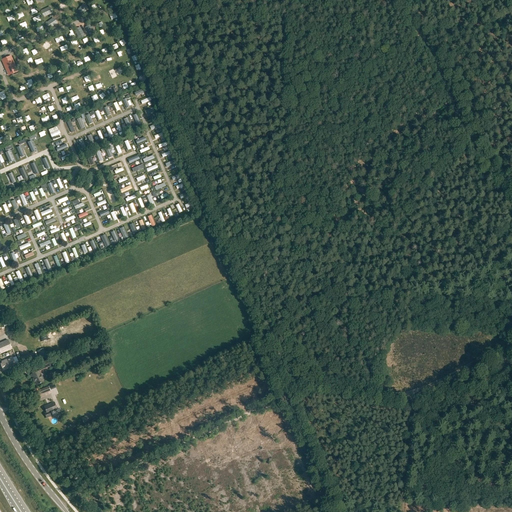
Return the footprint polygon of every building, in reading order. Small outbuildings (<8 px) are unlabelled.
[(11,56),(1,60),(8,76),(18,72),(11,56)] [(55,128),(49,131),(53,140),(60,137),(55,128)] [(132,163),(141,159),(139,155),(130,159),(132,163)] [(0,342),(0,353),(0,354),(12,349),(12,348),(8,339),(0,342)] [(21,358),(23,363),(37,357),(34,352),(21,358)] [(1,363),(4,370),(16,365),(12,357),(2,361),(2,363),(1,363)] [(51,366),(48,360),(38,364),(41,370),(51,366)] [(31,374),(35,386),(44,382),(39,371),(31,374)] [(52,385),(37,390),(39,395),(54,389),(52,385)] [(44,412),(46,418),(52,416),(51,412),(57,409),(54,402),(44,406),(46,412),(44,412)] [(61,423),(59,415),(52,417),(54,425),(61,423)] [(90,415),(84,417),(87,423),(93,420),(90,415)]
